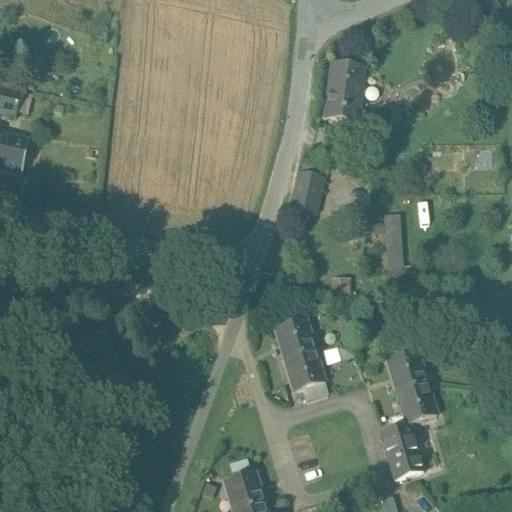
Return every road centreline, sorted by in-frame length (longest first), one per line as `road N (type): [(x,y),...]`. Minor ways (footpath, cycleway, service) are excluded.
road 1 (unclassified): [(251,265),(162,511)]
road 2 (residential): [(251,265),(0,203)]
road 3 (residential): [(304,22),(289,155),(251,265)]
road 4 (track): [(0,302),(31,298),(229,337)]
